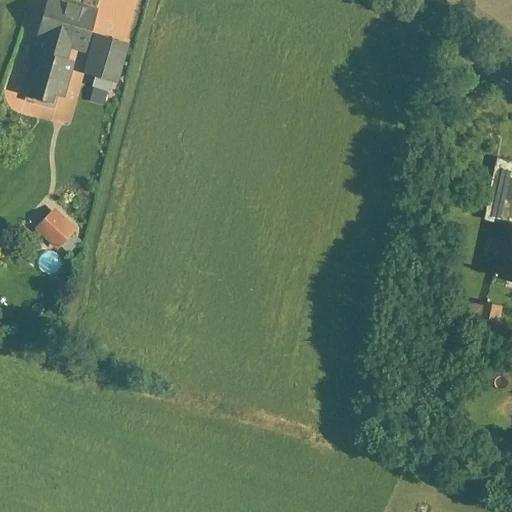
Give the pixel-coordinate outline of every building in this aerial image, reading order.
[(96,10),(61,0),(46,0),(36,34),(70,44),(85,48),(96,10)] [(66,58),(70,44),(36,34),(21,83),(27,85),(24,96),(48,103),(51,93),(60,96),(71,60),(66,58)] [(126,43),(95,34),(84,71),(115,80),(126,43)] [(511,157),(502,156),(491,215),(511,218),(511,157)] [(71,228),(54,208),(35,224),(51,244),(71,228)] [(511,226),(508,226),(497,280),(511,283),(511,226)]
